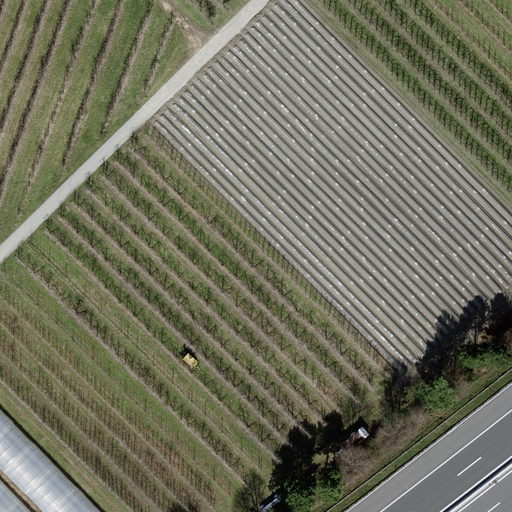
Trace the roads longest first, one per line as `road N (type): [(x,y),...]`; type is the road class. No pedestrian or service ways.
road 1 (track): [(265,0),(0,258)]
road 2 (motorway): [(511,431),(408,511)]
